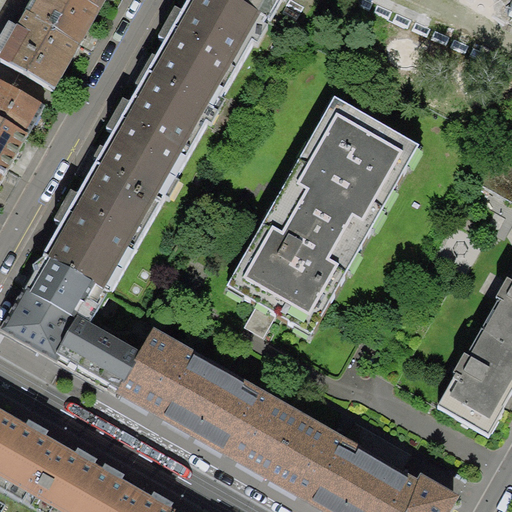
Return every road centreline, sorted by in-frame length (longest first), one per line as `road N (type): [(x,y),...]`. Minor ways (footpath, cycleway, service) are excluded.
road 1 (residential): [(159,0),(0,287)]
road 2 (residential): [(241,511),(0,374)]
